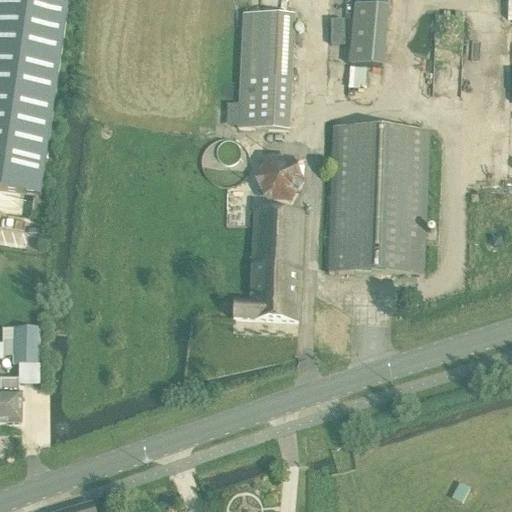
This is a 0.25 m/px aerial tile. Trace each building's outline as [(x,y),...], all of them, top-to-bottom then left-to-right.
[(6,0),(0,0),(0,194),(31,201),(58,8),(6,0)] [(290,135),(296,21),(245,19),(239,133),(290,135)] [(424,279),(429,135),(334,131),(328,275),(424,279)] [(292,208),(306,184),(293,161),(267,160),(255,182),(268,207),(292,208)] [(228,205),(228,229),(250,229),(250,205),(228,205)] [(298,325),(300,277),(301,272),(303,216),(256,214),(253,307),(234,306),(233,322),(252,323),(252,324),(298,325)] [(38,387),(38,369),(39,331),(15,331),(14,368),(24,369),(23,387),(38,387)] [(0,425),(21,426),(21,396),(19,396),(19,384),(1,384),(1,396),(0,395),(0,425)] [(463,507),(471,493),(460,488),(453,502),(463,507)]
